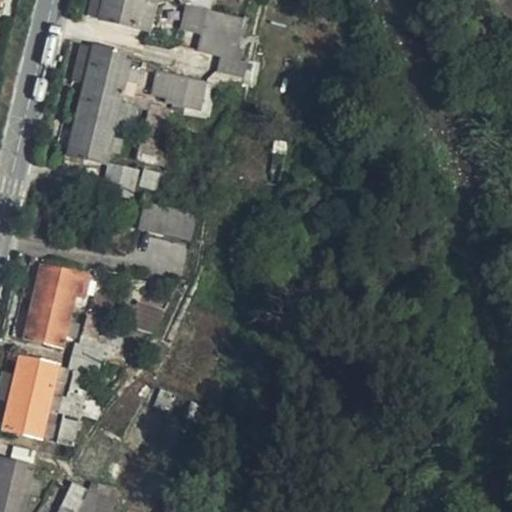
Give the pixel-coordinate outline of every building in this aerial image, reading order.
[(104,0),(100,23),(148,34),(154,6),(143,2),(143,0),(104,0)] [(179,13),(188,15),(191,0),(174,0),(174,6),(179,7),(179,13)] [(191,0),(188,15),(204,20),(208,0),(191,0)] [(181,40),(202,45),(209,20),(204,20),(188,15),(181,40)] [(202,45),(198,60),(217,64),(233,68),(243,29),(209,20),(202,45)] [(127,69),(128,60),(92,51),(67,159),(103,167),(105,159),(116,161),(119,147),(109,143),(112,131),(130,136),(132,122),(127,120),(128,111),(146,115),(136,163),(166,171),(171,149),(160,147),(167,113),(149,108),(150,103),(121,95),(123,84),(135,86),(139,72),(127,69)] [(240,86),(243,72),(233,68),(217,64),(214,79),(240,86)] [(163,105),(197,113),(204,89),(156,76),(150,99),(163,102),(163,105)] [(234,102),(240,86),(214,79),(209,96),(234,102)] [(108,162),(105,190),(136,194),(139,166),(108,162)] [(186,241),(193,215),(145,203),(138,229),(186,241)] [(83,301),(86,280),(41,268),(24,341),(59,351),(63,337),(74,339),(77,326),(65,322),(71,298),(83,301)] [(129,328),(134,308),(89,297),(79,349),(117,359),(122,336),(100,330),(101,322),(129,328)] [(135,303),(134,308),(129,328),(151,334),(163,310),(135,303)] [(50,437),(54,423),(43,421),(46,406),(57,408),(60,397),(49,393),(51,384),(62,386),(64,375),(54,371),(54,370),(19,360),(2,430),(38,439),(40,434),(50,437)] [(81,396),(86,376),(72,372),(68,392),(81,396)] [(69,446),(79,405),(65,402),(56,442),(69,446)] [(38,492),(41,479),(30,476),(31,469),(0,460),(0,511),(25,511),(22,511),(27,490),(38,492)] [(70,483),(56,511),(84,511),(86,507),(77,503),(81,489),(70,483)] [(77,503),(86,507),(91,493),(81,489),(77,503)]
